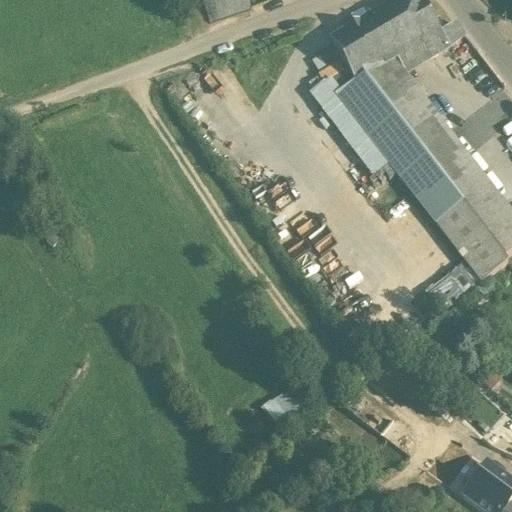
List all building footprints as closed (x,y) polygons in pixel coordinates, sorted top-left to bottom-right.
[(244,0),(200,0),(210,27),(249,12),(244,0)] [(407,1),(331,46),(355,88),(336,98),(422,208),(483,287),(508,268),(504,263),(511,257),(511,219),(394,66),(435,41),(444,53),(464,38),(456,27),(440,37),(422,5),(407,1)] [(511,122),(503,132),(511,141),(511,122)] [(285,392),(260,408),(273,429),(298,413),(285,392)] [(462,500),(477,511),(506,511),(507,510),(511,503),(511,486),(487,468),(462,500)]
